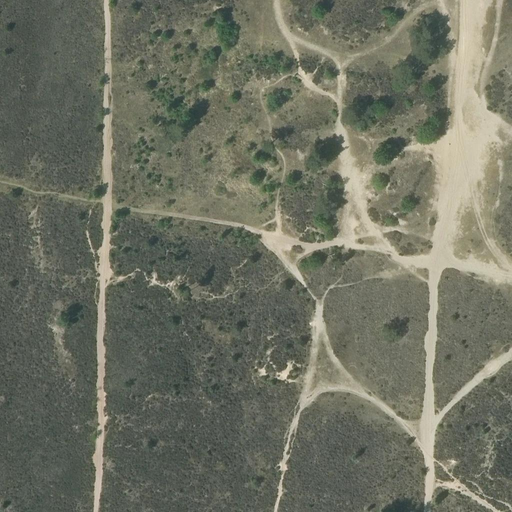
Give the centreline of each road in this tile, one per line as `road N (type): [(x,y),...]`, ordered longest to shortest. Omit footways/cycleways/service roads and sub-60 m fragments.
road 1 (track): [(89,511),(109,0)]
road 2 (track): [(351,382),(341,374),(314,293),(249,229),(0,185)]
road 3 (track): [(427,437),(469,0)]
road 4 (track): [(278,0),(309,85),(336,96),(347,168),(372,228),(399,252),(439,262)]
road 5 (track): [(249,229),(312,246),(399,252)]
